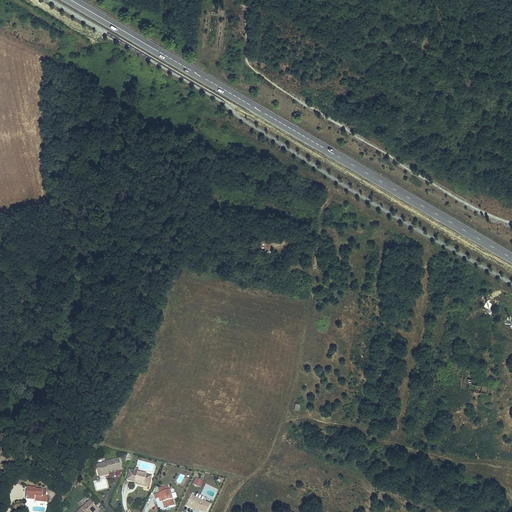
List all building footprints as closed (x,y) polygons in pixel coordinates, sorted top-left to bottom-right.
[(488,387),(484,386),(483,386),(480,385),(471,383),(472,379),(468,378),(466,383),(469,383),(468,390),(487,394),(488,387)] [(95,467),(97,472),(98,472),(100,473),(100,476),(107,475),(107,474),(108,473),(121,470),(118,461),(105,464),(105,465),(95,467)] [(126,482),(135,485),(135,482),(139,483),(138,486),(144,488),(145,484),(149,486),(151,479),(146,477),(147,476),(137,473),(136,476),(133,475),(134,472),(129,471),(126,482)] [(193,485),(201,488),(204,481),(196,478),(193,485)] [(26,501),(26,503),(35,504),(47,505),(48,499),(46,499),(47,492),(35,491),(35,489),(28,488),(26,501)] [(163,498),(165,505),(169,504),(170,507),(174,505),(170,490),(156,494),(158,500),(163,498)] [(198,510),(199,511),(202,511),(207,511),(211,504),(192,495),(187,506),(197,511),(198,510)] [(78,511),(92,511),(96,509),(89,502),(78,511)]
